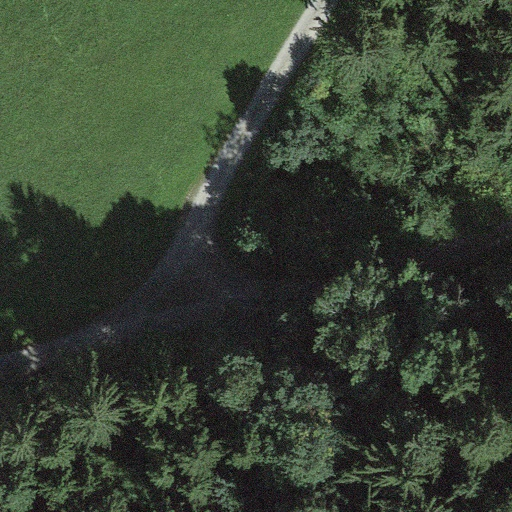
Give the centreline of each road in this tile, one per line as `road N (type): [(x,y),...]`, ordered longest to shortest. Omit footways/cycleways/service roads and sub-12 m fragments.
road 1 (track): [(0,365),(197,311),(342,0)]
road 2 (track): [(197,311),(511,214)]
